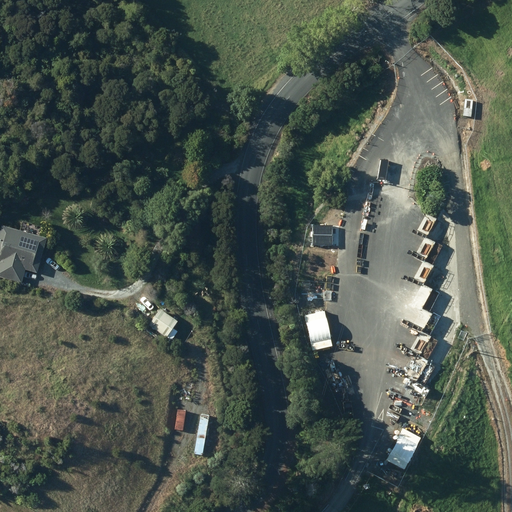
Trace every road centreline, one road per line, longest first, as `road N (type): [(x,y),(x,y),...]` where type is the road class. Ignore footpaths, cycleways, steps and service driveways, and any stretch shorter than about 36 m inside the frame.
road 1 (residential): [(230,511),(242,498),(254,399),(228,207),(295,80),(390,0)]
road 2 (unknown): [(376,11),(411,71),(428,140)]
